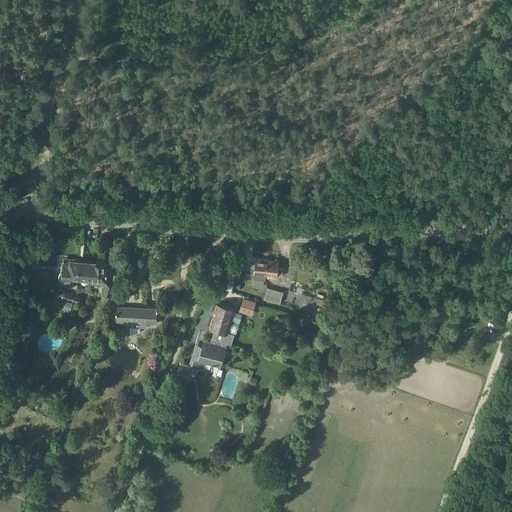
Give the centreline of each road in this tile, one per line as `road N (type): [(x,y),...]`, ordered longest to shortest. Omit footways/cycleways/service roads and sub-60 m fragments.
road 1 (unclassified): [(0,211),(284,237),(511,226)]
road 2 (unknown): [(114,511),(221,233)]
road 3 (track): [(511,321),(441,511)]
road 4 (track): [(29,214),(58,75),(71,51)]
